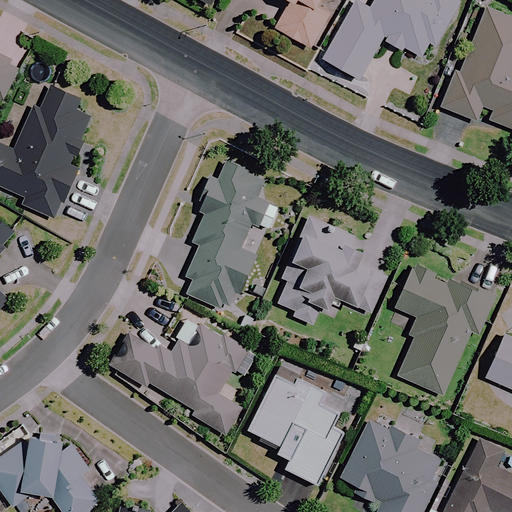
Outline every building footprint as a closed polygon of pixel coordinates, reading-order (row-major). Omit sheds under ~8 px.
[(319,0),(282,0),(285,1),(270,29),(309,49),(328,14),(316,8),(319,0)] [(402,49),(420,59),(428,44),(434,47),(458,3),(452,0),(372,0),(368,9),(354,1),(322,61),(358,81),(379,43),(399,53),(402,49)] [(511,17),(486,7),(459,74),(454,72),(440,109),(476,123),(482,107),(492,111),(487,122),(511,131),(511,17)] [(0,77),(9,60),(0,55),(0,77)] [(78,100),(49,87),(38,110),(33,107),(13,151),(0,145),(0,189),(23,200),(20,207),(53,222),(78,170),(69,166),(90,121),(72,113),(78,100)] [(265,179),(220,159),(214,175),(186,238),(199,244),(185,275),(189,276),(181,294),(229,315),(255,257),(239,250),(251,224),(267,231),(277,208),(256,199),(265,179)] [(383,279),(349,266),(361,241),(311,219),(292,263),(305,269),(300,282),(288,278),(278,305),(292,311),(290,318),(312,326),(318,309),(330,314),(335,301),(370,314),(383,279)] [(0,257),(8,249),(6,247),(15,238),(0,223),(0,307),(7,301),(0,294),(0,257)] [(401,290),(394,309),(411,316),(405,332),(413,335),(396,378),(443,396),(468,333),(476,337),(491,298),(404,263),(394,288),(401,290)] [(252,354),(202,326),(189,348),(175,340),(166,356),(126,334),(108,366),(147,388),(148,385),(193,410),(190,416),(225,436),(240,409),(217,396),(231,370),(240,376),(252,354)] [(511,335),(504,332),(484,379),(511,391),(511,335)] [(293,390),(275,380),(249,432),(279,447),(276,454),(287,460),(283,469),(316,486),(341,437),(329,431),(335,418),(315,408),(322,393),(297,381),(293,390)] [(340,479),(361,489),(357,498),(370,504),(366,511),(421,511),(435,485),(428,482),(438,461),(417,451),(421,444),(368,419),(340,479)] [(64,454),(48,432),(27,447),(23,441),(0,457),(0,491),(11,508),(24,499),(32,511),(42,511),(54,504),(58,511),(84,511),(98,502),(80,476),(87,470),(72,448),(64,454)] [(511,511),(511,477),(494,469),(503,451),(478,439),(441,511),(511,511)] [(187,511),(180,505),(172,511),(146,511),(136,501),(125,511),(187,511)]
